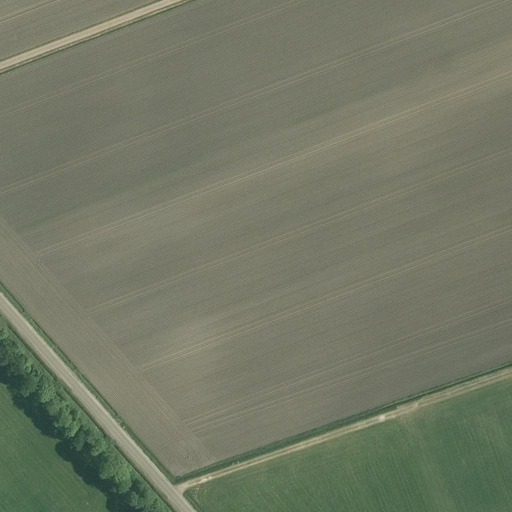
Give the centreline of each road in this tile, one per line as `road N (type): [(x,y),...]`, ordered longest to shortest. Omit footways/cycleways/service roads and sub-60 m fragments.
road 1 (track): [(511,368),(166,486)]
road 2 (tertiary): [(188,511),(0,300)]
road 3 (track): [(0,74),(192,0)]
